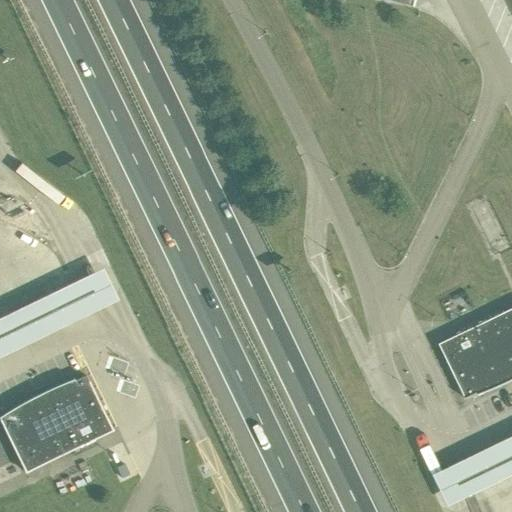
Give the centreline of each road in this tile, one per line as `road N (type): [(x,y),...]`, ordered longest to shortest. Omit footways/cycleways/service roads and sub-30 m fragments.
road 1 (motorway): [(60,0),(305,511)]
road 2 (motorway): [(362,511),(121,0)]
